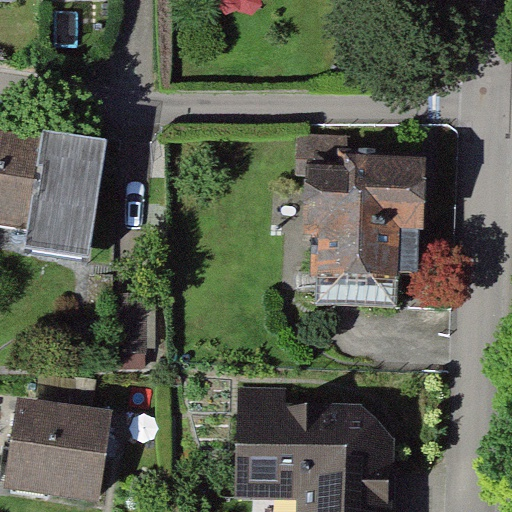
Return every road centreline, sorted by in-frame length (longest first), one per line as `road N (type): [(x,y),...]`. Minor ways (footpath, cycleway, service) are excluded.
road 1 (residential): [(0,85),(147,102),(489,112)]
road 2 (residential): [(472,511),(489,112)]
